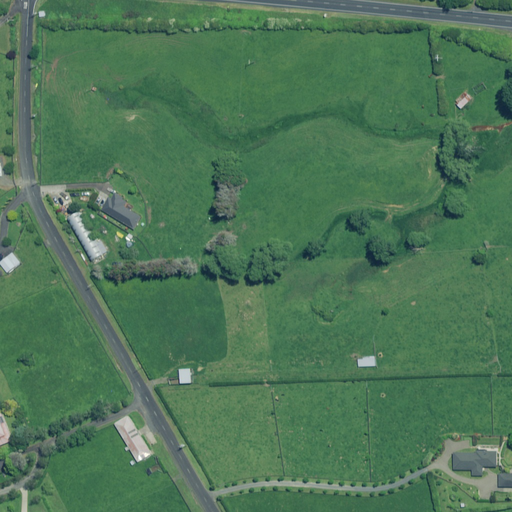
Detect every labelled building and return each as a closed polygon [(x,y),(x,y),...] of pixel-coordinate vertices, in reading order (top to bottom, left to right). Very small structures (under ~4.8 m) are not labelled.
[(472,99),(465,93),(456,103),(463,109),(472,99)] [(129,201),(117,194),(113,199),(110,198),(103,210),(135,229),(142,217),(125,207),(129,201)] [(97,244),(80,213),(68,219),(92,262),(109,252),(103,241),(97,244)] [(23,263),(15,253),(2,263),(10,273),(23,263)] [(377,366),(377,359),(376,357),(365,357),(365,359),(360,360),(360,366),(377,366)] [(194,383),(193,369),(182,370),(182,384),(194,383)] [(0,446),(14,441),(4,413),(0,414),(0,446)] [(153,454),(129,416),(116,424),(139,463),(153,454)] [(499,467),(499,452),(478,452),(478,453),(456,453),(456,470),(474,470),(474,476),(484,476),(484,467),(499,467)] [(511,474),(500,474),(500,487),(511,487),(511,474)]
